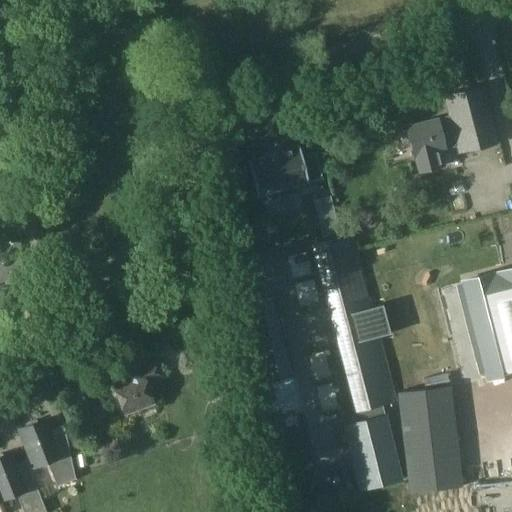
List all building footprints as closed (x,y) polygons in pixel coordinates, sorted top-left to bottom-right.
[(434,151),(455,146),(457,153),(496,143),(482,85),(443,95),(448,117),(406,127),(413,156),(415,156),(419,171),(438,166),(434,151)] [(248,161),(256,196),(269,193),(271,200),(297,193),(295,186),(322,180),(315,154),(301,158),(299,148),(280,153),(279,149),(266,153),(267,156),(248,161)] [(334,217),(318,222),(323,237),(338,233),(334,217)] [(393,399),(350,234),(313,244),(356,409),(393,399)] [(511,373),(511,269),(461,283),(486,380),(511,373)] [(0,286),(1,298),(15,297),(15,286),(0,286)] [(259,382),(288,375),(290,375),(270,296),(247,302),(250,313),(238,316),(243,336),(248,335),(259,382)] [(202,345),(180,347),(184,370),(205,366),(202,345)] [(161,376),(156,362),(110,379),(123,413),(151,403),(144,382),(161,376)] [(250,387),(266,511),(294,511),(276,383),(250,387)] [(408,495),(463,489),(451,386),(397,392),(408,495)] [(344,426),(360,490),(400,480),(384,416),(344,426)] [(24,424),(25,427),(18,430),(32,468),(46,462),(55,487),(74,480),(64,430),(50,436),(44,420),(36,423),(35,420),(24,424)] [(511,465),(509,448),(495,451),(500,480),(511,478),(511,465)] [(0,496),(14,491),(22,511),(37,511),(44,510),(27,465),(15,469),(9,454),(2,457),(0,454),(0,453),(0,496)]
